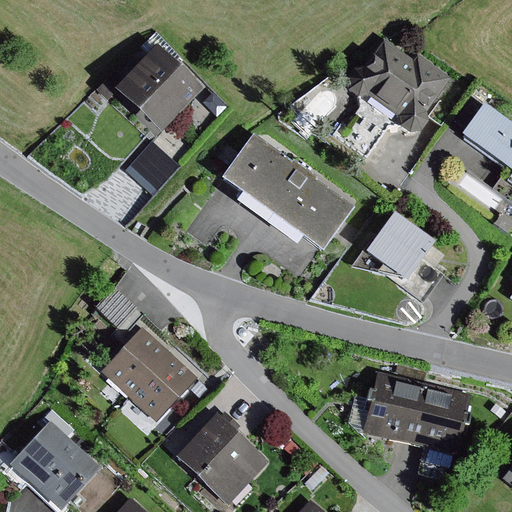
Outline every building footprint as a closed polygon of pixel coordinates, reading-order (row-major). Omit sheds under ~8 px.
[(413,60),(383,39),(364,68),(355,68),(347,78),(349,89),(358,96),(359,109),(338,139),(366,159),(389,128),(401,127),(409,134),(422,131),(428,122),(426,114),(443,91),(450,81),(451,79),(417,54),(413,60)] [(157,44),(116,89),(161,132),(203,87),(157,44)] [(445,93),(429,117),(441,127),(470,87),(456,78),(452,83),(450,81),(443,91),(445,93)] [(511,123),(484,103),(461,135),(509,169),(492,190),(511,204),(511,123)] [(255,134),(222,178),(323,252),(356,209),(317,179),(319,177),(294,160),(293,162),(255,134)] [(154,144),(126,171),(154,195),(180,166),(154,144)] [(437,241),(395,212),(366,252),(407,281),(437,241)] [(137,309),(113,286),(95,307),(119,330),(137,309)] [(197,378),(142,328),(101,373),(157,422),(197,378)] [(472,395),(378,373),(363,435),(457,457),(472,395)] [(269,462),(217,413),(177,457),(228,507),(269,462)] [(101,469),(50,422),(10,465),(60,511),(101,469)] [(511,467),(502,480),(511,487),(511,467)] [(145,511),(131,498),(117,511),(145,511)] [(323,511),(311,501),(301,511),(323,511)]
